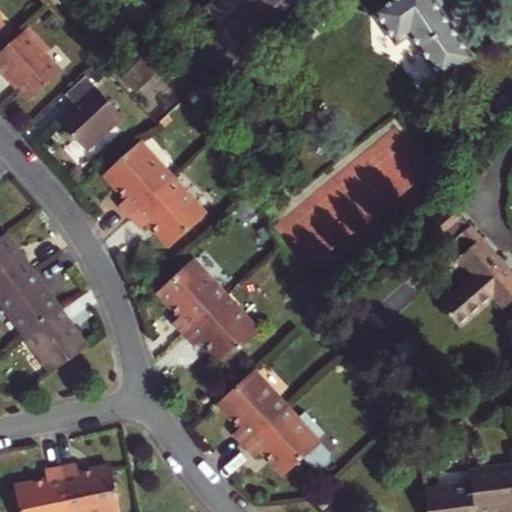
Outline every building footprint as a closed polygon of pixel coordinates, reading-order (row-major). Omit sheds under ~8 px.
[(244,0),(188,52),(210,76),(221,89),(296,20),(285,10),(296,0),(244,0)] [(317,0),(296,0),(285,10),(296,20),(317,0)] [(432,0),(394,0),(375,13),(396,44),(410,35),(441,81),(472,60),(432,0)] [(49,52),(27,28),(0,52),(0,72),(8,81),(12,77),(19,85),(32,98),(61,71),(46,55),(49,52)] [(159,71),(146,59),(123,81),(135,93),(159,71)] [(12,77),(8,81),(15,89),(19,85),(12,77)] [(122,119),(85,78),(64,96),(75,107),(58,122),(86,152),(122,119)] [(187,97),(194,109),(212,97),(204,85),(187,97)] [(129,217),(172,179),(139,143),(104,175),(126,198),(118,205),(129,217)] [(171,247),(206,216),(172,179),(129,217),(141,230),(149,223),(171,247)] [(459,258),(475,276),(441,306),(460,327),(493,298),(504,309),(511,301),(511,275),(470,227),(445,249),(456,262),(459,258)] [(0,296),(34,271),(7,233),(0,238),(0,296)] [(183,335),(226,296),(193,260),(157,292),(179,317),(172,323),(183,335)] [(0,296),(0,301),(24,336),(61,309),(34,271),(0,296)] [(194,347),(201,340),(224,364),(259,333),(226,296),(183,335),(194,347)] [(24,336),(52,374),(89,347),(61,309),(24,336)] [(287,408),(254,372),(218,404),(240,428),(233,435),(244,447),(287,408)] [(330,455),(287,408),(244,447),(255,459),(262,452),(284,476),(305,457),(315,468),(323,469),(330,462),(330,455)] [(77,464),(60,468),(69,511),(120,511),(111,468),(79,474),(77,464)] [(470,483),(473,511),(504,511),(511,511),(511,465),(469,471),(470,483)] [(20,511),(69,511),(60,468),(45,471),(47,482),(15,488),(20,511)] [(473,511),(470,483),(424,489),(426,511),(473,511)] [(320,492),(312,499),(324,511),(331,504),(320,492)]
